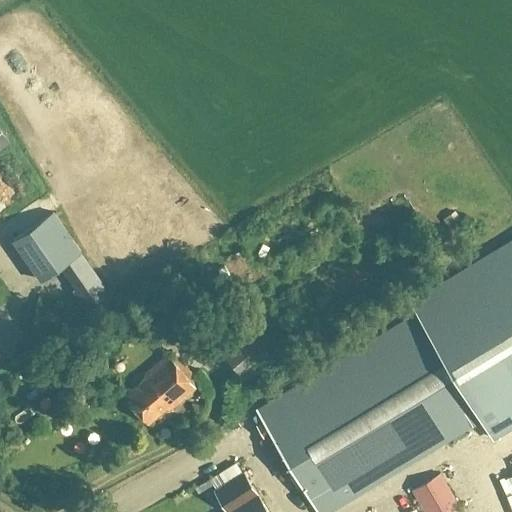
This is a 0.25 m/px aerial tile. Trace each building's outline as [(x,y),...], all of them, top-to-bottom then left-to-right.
[(0,97),(16,83),(0,64),(0,97)] [(0,155),(14,145),(0,127),(0,155)] [(52,215),(12,242),(39,281),(79,254),(52,215)] [(254,412),(315,511),(331,511),(482,420),(494,440),(511,428),(511,240),(410,302),(416,313),(254,412)] [(75,292),(73,294),(86,314),(109,298),(95,278),(75,292)] [(241,321),(214,344),(248,386),(276,362),(241,321)] [(168,412),(196,389),(167,355),(143,376),(145,379),(124,397),(148,425),(166,409),(168,412)] [(179,436),(189,427),(182,419),(172,427),(179,436)] [(266,511),(242,474),(213,492),(225,511),(266,511)] [(421,511),(455,511),(459,510),(440,475),(410,492),(421,511)]
